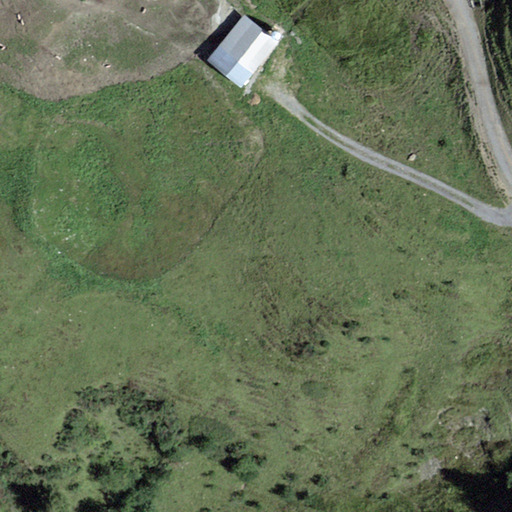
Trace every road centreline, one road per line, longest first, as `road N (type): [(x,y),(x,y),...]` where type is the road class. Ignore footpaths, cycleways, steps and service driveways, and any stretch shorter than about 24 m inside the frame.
road 1 (track): [(511,217),(304,113),(272,87)]
road 2 (track): [(459,0),(511,158)]
